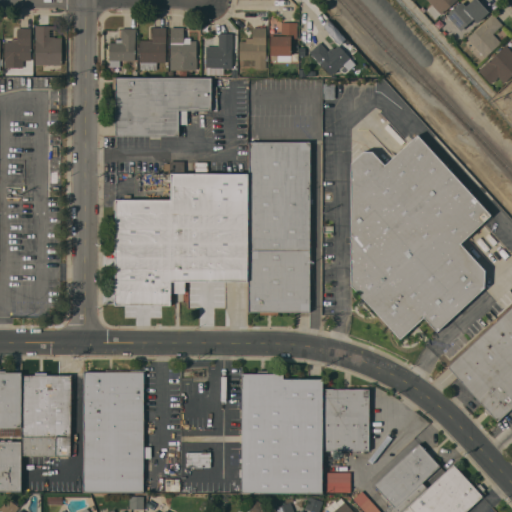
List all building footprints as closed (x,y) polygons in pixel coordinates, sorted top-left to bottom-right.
[(454,0),(443,10),(444,11),(441,14),(440,13),(435,18),(427,9),(432,4),(428,0),(454,0)] [(478,0),(489,11),(477,22),(474,18),(461,30),(447,15),(461,1),(465,6),(471,0),(478,0)] [(490,16),(492,13),(502,24),(493,33),(501,42),(484,57),(467,38),(490,16)] [(297,22),(297,25),(297,38),(291,38),(291,61),(278,61),(278,54),(270,54),(270,32),(281,32),(281,22),(297,22)] [(55,37),(62,37),(61,64),(35,64),(35,25),(57,25),(57,36),(55,36),(55,37)] [(166,26),(166,61),(157,61),(157,69),(140,69),(140,62),(139,62),(140,39),(152,40),(152,26),(166,26)] [(183,27),(183,37),(190,37),(190,40),(197,41),(196,69),(170,69),(171,43),(170,43),(171,26),(183,27)] [(4,67),(4,41),(12,41),(12,38),(17,38),(17,27),(31,27),(31,59),(23,59),(23,67),(15,67),(15,73),(6,73),(6,67),(4,67)] [(121,39),(121,27),(136,28),(136,31),(135,31),(135,60),(120,59),(119,66),(110,66),(110,59),(109,59),(109,42),(109,38),(121,39)] [(266,68),(255,68),(255,66),(241,66),(241,59),(239,59),(240,40),(246,41),(246,37),(252,37),(252,27),(266,27),(266,68)] [(206,45),(219,45),(219,34),(219,32),(233,32),(233,36),(232,36),(232,68),(221,68),(221,74),(207,74),(206,68),(206,45)] [(320,42),(327,50),(331,45),(334,48),(339,44),(350,57),(331,74),(316,57),(315,58),(309,51),(320,42)] [(506,44),(511,50),(511,74),(504,82),(498,76),(493,81),(494,82),(492,84),(491,82),(490,83),(478,70),(506,44)] [(212,110),(187,110),(187,123),(179,123),(179,136),(115,135),(115,88),(113,88),(113,77),(211,78),(212,110)] [(324,98),(324,97),(323,97),(323,82),(335,82),(335,98),(324,98)] [(485,270),(485,287),(437,331),(424,317),(400,339),(351,284),(351,162),(364,151),(373,151),(385,164),(417,134),(491,214),(460,243),(485,270)] [(310,141),(310,312),(278,311),(278,314),(260,314),(260,311),(249,311),(249,281),(249,172),(250,141),(310,141)] [(249,281),(185,281),(185,292),(171,292),(171,305),(115,305),(115,199),(171,199),(171,160),(184,160),(184,172),(249,172),(249,281)] [(511,407),(498,421),(490,413),(489,415),(483,409),(485,408),(447,366),(511,305),(511,407)] [(105,371),(105,369),(146,369),(146,383),(144,383),(143,446),(151,446),(151,457),(144,457),(143,492),(83,491),(83,371),(105,371)] [(0,370),(6,370),(6,372),(22,372),(21,426),(21,435),(0,435),(0,370)] [(258,373),(258,370),(267,370),(267,373),(283,373),(283,378),(323,378),(322,493),(241,492),(242,373),(258,373)] [(71,455),(23,455),(23,374),(35,374),(35,372),(46,372),(46,374),(71,374),(71,455)] [(369,450),(324,450),(324,388),(369,388),(369,450)] [(22,441),(21,491),(0,491),(0,440),(1,440),(1,439),(5,439),(5,440),(8,440),(8,439),(12,439),(12,441),(22,441)] [(401,511),(381,511),(391,503),(374,484),(419,443),(426,450),(427,449),(434,456),(433,458),(440,465),(422,482),(428,488),(401,511)] [(185,452),(185,468),(210,467),(209,451),(185,452)] [(475,487),(480,483),(485,489),(481,493),(483,496),(465,511),(401,511),(428,488),(454,464),(475,487)] [(349,492),(350,472),(325,472),(325,491),(349,492)] [(370,511),(376,507),(361,490),(352,498),(364,511),(370,511)] [(129,495),(144,496),(144,509),(129,508),(129,495)] [(62,496),(62,503),(47,504),(47,496),(62,496)] [(319,511),(316,511),(305,508),(309,496),(323,500),(319,511)] [(249,511),(251,510),(247,508),(255,497),(273,510),(271,511),(249,511)] [(0,506),(8,498),(19,507),(15,511),(4,511),(0,508),(0,506)] [(278,511),(276,506),(290,501),(294,511),(302,509),(303,511),(278,511)] [(331,511),(344,501),(353,511),(331,511)]
